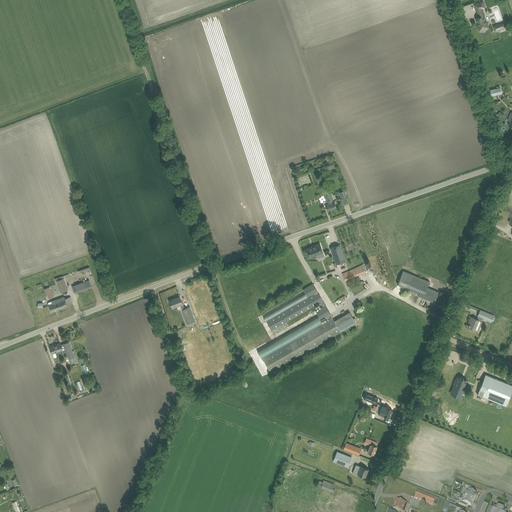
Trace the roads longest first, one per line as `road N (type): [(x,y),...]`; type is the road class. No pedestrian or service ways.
road 1 (unclassified): [(0,348),(501,165)]
road 2 (track): [(212,266),(121,0)]
road 3 (unclassified): [(372,511),(440,336)]
road 4 (unclassified): [(440,336),(508,166)]
road 5 (unclassified): [(501,165),(446,0)]
